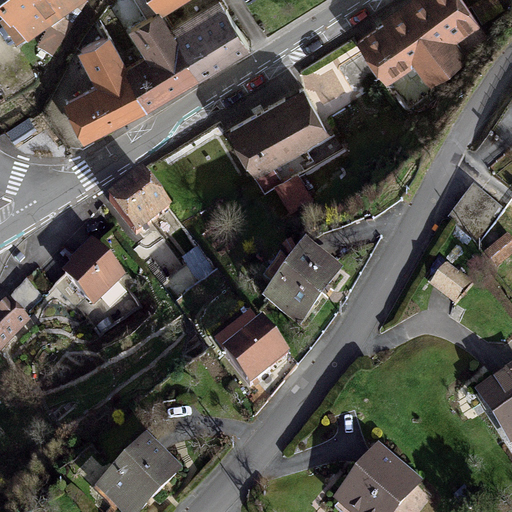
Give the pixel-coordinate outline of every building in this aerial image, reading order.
[(45,18),(55,7),(48,3),(49,0),(0,0),(4,7),(1,9),(4,14),(8,11),(9,13),(10,13),(11,15),(24,33),(26,35),(42,23),(47,19),(45,18)] [(84,0),(49,0),(48,3),(55,7),(60,10),(71,19),(81,5),(84,0)] [(136,0),(146,16),(159,8),(153,0),(136,0)] [(153,0),(159,8),(173,0),(153,0)] [(460,52),(486,34),(479,23),(467,6),(462,0),(416,0),(358,40),(384,78),(412,58),(421,71),(393,91),(408,112),(437,92),(433,85),(467,61),(460,52)] [(477,0),(467,6),(479,23),(503,9),(498,1),(498,0),(477,0)] [(60,10),(55,7),(45,18),(47,19),(52,23),(64,30),(71,19),(60,10)] [(232,53),(248,43),(226,7),(210,16),(232,53)] [(159,8),(146,16),(131,25),(149,54),(126,67),(145,105),(198,73),(176,36),(171,28),(159,8)] [(197,24),(210,17),(203,11),(193,17),(197,24)] [(16,38),(24,33),(11,15),(4,20),(16,38)] [(176,36),(197,24),(193,17),(192,16),(171,28),(176,36)] [(197,24),(176,36),(198,73),(232,53),(210,16),(210,17),(197,24)] [(96,39),(107,33),(100,22),(99,22),(97,18),(91,23),(95,27),(91,31),(96,39)] [(64,30),(52,23),(40,42),(50,50),(64,30)] [(126,67),(107,33),(96,39),(81,47),(92,67),(100,83),(87,90),(78,94),(65,101),(83,136),(140,107),(145,105),(126,67)] [(92,67),(85,71),(80,74),(87,90),(100,83),(92,67)] [(326,129),(302,86),(230,127),(254,171),(326,129)] [(65,101),(78,94),(75,88),(62,94),(65,101)] [(7,129),(12,138),(33,125),(27,116),(7,129)] [(336,131),(306,147),(315,163),(345,147),(336,131)] [(273,187),(291,217),(319,201),(301,171),(273,187)] [(169,207),(142,174),(109,201),(136,234),(169,207)] [(504,210),(479,190),(454,222),(480,242),(504,210)] [(172,249),(153,261),(166,279),(169,277),(183,295),(218,271),(175,216),(158,229),(172,249)] [(497,265),(511,252),(511,243),(507,237),(487,253),(497,265)] [(94,247),(65,275),(86,297),(93,304),(122,276),(94,247)] [(305,248),(267,299),(299,322),(337,272),(305,248)] [(453,299),(468,280),(451,267),(449,269),(447,267),(434,284),(453,299)] [(54,285),(75,307),(86,297),(65,275),(54,285)] [(26,281),(12,296),(27,311),(42,295),(26,281)] [(9,305),(0,314),(0,349),(27,323),(9,305)] [(262,323),(224,354),(249,386),(288,355),(262,323)] [(511,374),(484,392),(492,404),(489,406),(510,439),(511,437),(511,374)] [(146,444),(101,490),(123,511),(137,511),(175,472),(146,444)] [(391,511),(415,484),(378,453),(350,485),(356,490),(345,503),(354,511),(391,511)] [(345,503),(356,490),(350,485),(339,499),(345,503)]
